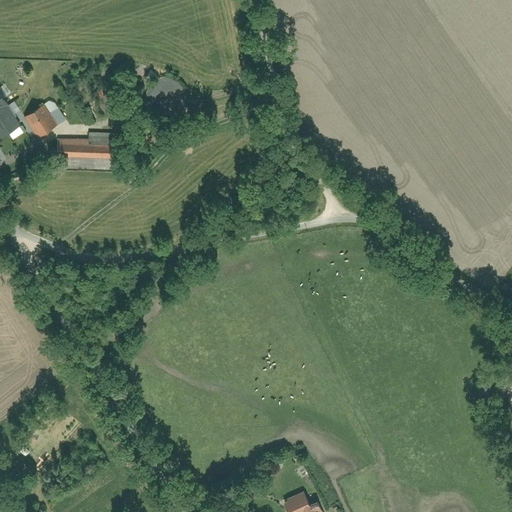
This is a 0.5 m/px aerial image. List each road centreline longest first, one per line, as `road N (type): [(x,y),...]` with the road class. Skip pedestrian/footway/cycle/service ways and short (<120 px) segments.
road 1 (unclassified): [(0,218),(25,237),(108,263),(339,223),(372,225),(511,305)]
road 2 (unclassified): [(0,219),(184,510)]
road 3 (track): [(285,141),(252,132),(202,130),(153,140),(106,131)]
road 4 (track): [(285,141),(257,0)]
